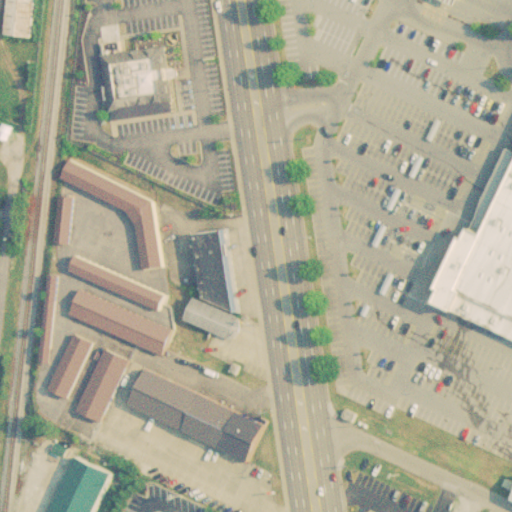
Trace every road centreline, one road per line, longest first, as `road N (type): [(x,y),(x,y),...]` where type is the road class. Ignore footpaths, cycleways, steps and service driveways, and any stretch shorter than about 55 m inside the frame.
road 1 (secondary): [(240,0),(315,511)]
road 2 (residential): [(0,46),(21,90),(22,113),(0,307)]
road 3 (residential): [(297,398),(511,498)]
road 4 (residential): [(254,98),(337,86),(380,0)]
